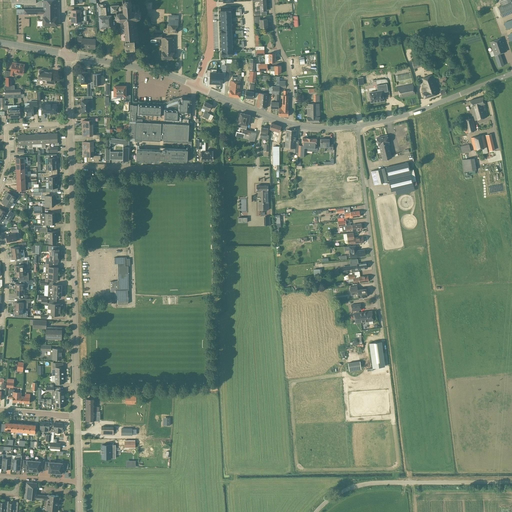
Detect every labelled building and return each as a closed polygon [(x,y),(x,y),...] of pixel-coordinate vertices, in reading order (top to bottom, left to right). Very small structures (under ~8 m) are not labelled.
[(56,0),(50,0),(43,0),(43,2),(42,2),(42,7),(43,7),(43,9),(44,14),(44,17),(43,17),(44,24),(43,24),(43,25),(44,25),(56,25),(57,25),(57,24),(57,17),(57,16),(56,0)] [(111,12),(111,15),(115,15),(115,17),(117,19),(119,20),(121,40),(125,39),(125,41),(123,41),(123,43),(125,43),(125,48),(134,47),(134,43),(138,42),(138,39),(139,39),(138,34),(137,34),(136,19),(139,18),(140,15),(140,12),(139,11),(138,5),(135,5),(134,4),(131,5),(131,3),(130,1),(128,0),(124,0),(123,2),(122,4),(122,6),(119,6),(119,7),(118,5),(110,6),(111,12)] [(497,8),(501,17),(511,12),(511,3),(511,2),(497,8)] [(111,15),(111,12),(106,13),(105,4),(98,4),(99,28),(112,27),(111,15)] [(71,10),(71,16),(82,15),(84,15),(84,10),(87,10),(87,6),(79,7),(79,10),(71,10)] [(85,21),(84,15),(82,15),(71,16),(72,22),(79,21),(79,24),(88,24),(88,21),(85,21)] [(260,23),(260,28),(267,27),(267,19),(260,20),(260,16),(254,17),(254,23),(260,23)] [(168,25),(167,32),(170,32),(178,33),(178,26),(176,26),(176,23),(168,23),(168,25)] [(89,36),(89,27),(84,27),(83,36),(84,36),(84,39),(82,39),(82,37),(77,37),(77,44),(81,44),(81,47),(88,48),(88,39),(89,36)] [(161,59),(174,59),(174,38),(162,38),(162,34),(150,34),(150,39),(162,39),(162,52),(161,52),(161,59)] [(489,42),(494,56),(507,51),(502,38),(489,42)] [(267,63),(267,64),(269,64),(269,62),(275,62),(275,54),(269,54),(265,54),(265,63),(267,63)] [(423,58),(413,61),(414,68),(424,66),(423,58)] [(11,75),(14,76),(14,73),(22,74),(24,66),(16,64),(17,63),(13,63),(11,72),(11,75)] [(270,66),(270,75),(274,75),(274,74),(281,74),(280,65),(274,66),(270,66)] [(216,83),(216,73),(210,72),(211,70),(207,70),(207,76),(210,76),(209,83),(216,83)] [(47,84),(54,85),(55,79),(51,78),(51,73),(44,72),(44,71),(40,71),(38,80),(47,81),(47,84)] [(87,80),(87,72),(84,72),(84,71),(81,72),(80,72),(81,83),(87,83),(87,89),(91,89),(91,88),(91,82),(91,80),(87,80)] [(222,84),(222,77),(225,77),(226,71),(222,71),(222,73),(216,73),(216,83),(222,84)] [(398,71),(390,73),(392,85),(400,84),(398,71)] [(103,85),(103,76),(100,76),(100,74),(93,74),(93,82),(91,82),(91,88),(94,88),(94,85),(103,85)] [(422,93),(424,98),(438,93),(432,75),(420,79),(423,88),(421,89),(423,93),(422,93)] [(229,96),(240,97),(241,82),(241,79),(237,79),(237,77),(232,77),(232,81),(230,81),(229,96)] [(245,98),(253,99),(254,92),(254,84),(250,84),(249,91),(246,91),(245,98)] [(370,97),(371,103),(384,101),(382,92),(388,92),(387,84),(377,86),(378,91),(369,93),(370,94),(369,94),(369,98),(370,97)] [(397,87),(399,98),(415,95),(413,84),(397,87)] [(110,100),(121,100),(121,96),(125,96),(125,86),(114,86),(114,91),(110,91),(110,100)] [(271,108),(278,108),(279,86),(272,86),(272,94),(275,94),(274,102),(271,102),(271,108)] [(313,95),(313,101),(319,101),(319,94),(317,94),(317,88),(309,89),(309,94),(314,94),(314,95),(313,95)] [(257,107),(267,108),(268,94),(258,93),(257,107)] [(89,112),(89,100),(92,100),(92,96),(83,96),(83,100),(81,100),(82,105),(81,105),(81,108),(82,108),(82,113),(89,112)] [(471,106),(475,121),(487,117),(485,110),(484,104),(485,104),(483,97),(469,101),(470,106),(471,106)] [(133,111),(129,111),(128,137),(134,138),(134,139),(134,142),(139,142),(139,141),(160,142),(160,140),(163,140),(163,142),(191,144),(191,141),(188,141),(188,138),(191,139),(191,127),(189,127),(189,125),(191,125),(191,122),(188,121),(189,118),(190,118),(191,98),(179,98),(179,101),(177,101),(175,101),(173,102),(172,103),(170,103),(168,104),(166,105),(165,106),(165,107),(163,107),(162,107),(162,106),(138,104),(138,106),(137,106),(137,105),(133,105),(133,111)] [(26,111),(26,116),(34,116),(34,108),(38,108),(37,101),(29,102),(30,106),(25,107),(25,111),(26,111)] [(202,116),(207,119),(210,114),(207,112),(208,111),(209,111),(212,105),(205,102),(202,108),(205,109),(204,112),(202,116)] [(50,113),(50,114),(57,113),(57,104),(51,105),(51,103),(42,104),(42,113),(50,113)] [(306,117),(306,122),(320,122),(320,117),(319,117),(319,104),(307,104),(307,117),(306,117)] [(279,116),(288,116),(288,105),(282,105),(281,105),(281,108),(279,108),(279,116)] [(235,136),(248,139),(250,130),(246,129),(247,126),(250,115),(240,113),(238,124),(237,127),(242,128),(241,133),(236,132),(235,136)] [(464,126),(465,133),(476,131),(473,118),(463,120),(464,121),(462,121),(462,124),(464,124),(465,125),(464,126)] [(270,140),(276,141),(277,135),(278,135),(279,133),(281,127),(271,123),(269,129),(272,130),(270,140)] [(268,129),(261,128),(260,135),(259,138),(268,140),(269,135),(267,135),(268,129)] [(290,152),(298,153),(298,148),(295,147),(296,131),(290,130),(290,152)] [(486,134),(490,151),(499,149),(499,145),(496,145),(493,132),(486,134)] [(51,143),(50,134),(44,134),(44,143),(44,146),(42,146),(42,148),(45,148),(45,143),(51,143)] [(57,134),(50,134),(51,143),(55,143),(55,145),(59,145),(59,143),(58,143),(57,134)] [(37,135),(31,135),(31,144),(32,144),(32,147),(29,147),(29,149),(33,149),(33,144),(38,144),(37,135)] [(379,146),(382,160),(391,158),(388,144),(389,143),(387,135),(376,138),(378,146),(379,146)] [(481,148),(483,154),(488,153),(483,135),(470,138),(474,150),(481,148)] [(348,136),(343,136),(343,139),(344,139),(344,145),(353,145),(353,139),(348,139),(348,136)] [(316,148),(317,139),(302,138),(302,145),(299,144),(298,148),(298,153),(298,155),(305,156),(306,149),(307,150),(307,147),(316,148)] [(123,152),(116,152),(116,160),(123,160),(123,161),(129,161),(129,140),(123,139),(123,152)] [(328,151),(333,151),(333,144),(329,144),(329,139),(320,139),(320,147),(324,147),(328,147),(328,151)] [(460,146),(462,154),(471,152),(469,144),(460,146)] [(145,148),(137,148),(136,161),(144,161),(144,160),(147,160),(147,162),(152,162),(152,160),(154,160),(154,162),(159,162),(159,160),(164,160),(164,161),(169,161),(169,159),(171,159),(171,161),(176,161),(176,159),(179,159),(179,161),(184,162),(184,160),(186,160),(187,160),(188,150),(187,150),(165,149),(162,149),(162,151),(160,151),(160,150),(159,150),(159,151),(145,150),(145,148)] [(87,161),(99,162),(98,159),(100,159),(100,156),(93,156),(93,149),(83,150),(83,157),(87,157),(87,161)] [(213,160),(213,151),(201,151),(201,160),(212,160),(213,160)] [(48,164),(57,163),(57,158),(54,158),(54,154),(45,154),(45,158),(48,158),(48,164)] [(341,162),(341,165),(347,165),(347,162),(353,162),(353,156),(344,156),(344,162),(341,162)] [(462,160),(464,172),(476,170),(474,158),(462,160)] [(385,168),(391,192),(413,186),(417,185),(413,169),(410,170),(408,162),(385,168)] [(46,173),(52,173),(52,169),(57,169),(57,163),(48,164),(45,164),(46,173)] [(370,171),(374,185),(387,182),(384,168),(370,171)] [(46,182),(57,182),(57,176),(52,176),(52,173),(46,173),(38,173),(38,177),(45,177),(46,182)] [(46,188),(46,192),(53,192),(53,188),(58,188),(57,182),(46,182),(46,183),(49,183),(49,188),(46,188)] [(256,186),(256,191),(257,191),(258,191),(258,195),(261,195),(261,202),(258,202),(258,210),(268,210),(268,190),(268,186),(268,185),(267,185),(267,186),(257,186),(256,186)] [(4,197),(13,202),(14,200),(17,201),(20,196),(14,192),(12,195),(7,192),(4,197)] [(5,208),(11,211),(12,208),(10,207),(13,202),(4,197),(1,202),(7,206),(5,208)] [(0,215),(6,219),(9,214),(11,215),(12,215),(13,213),(5,208),(4,211),(0,208),(0,215)] [(40,213),(40,219),(56,218),(56,216),(54,216),(54,213),(43,213),(42,213),(42,210),(34,210),(34,213),(40,213)] [(42,228),(42,225),(44,224),(54,224),(54,221),(56,221),(56,218),(40,219),(40,225),(34,225),(34,228),(42,228)] [(6,235),(7,242),(17,240),(16,235),(19,235),(18,229),(11,230),(11,234),(6,235)] [(48,232),(49,243),(56,243),(56,234),(57,234),(57,232),(48,232)] [(363,242),(362,237),(354,238),(353,232),(346,233),(347,240),(346,240),(345,240),(345,241),(345,242),(345,243),(346,244),(347,244),(348,244),(351,244),(363,242)] [(10,248),(11,253),(20,252),(24,251),(22,243),(18,243),(19,246),(10,248)] [(49,251),(49,255),(58,255),(59,249),(58,249),(58,246),(47,245),(47,251),(49,251)] [(365,255),(364,250),(356,251),(355,246),(349,246),(350,257),(365,255)] [(46,263),(52,264),(52,261),(58,261),(58,255),(49,255),(49,258),(46,258),(46,263)] [(126,257),(125,257),(125,263),(117,264),(118,275),(128,275),(128,266),(129,266),(128,259),(126,259),(126,257)] [(14,265),(15,271),(28,270),(24,270),(23,268),(28,268),(27,261),(22,262),(22,265),(14,265)] [(46,272),(58,273),(58,267),(52,267),(52,264),(46,263),(46,272)] [(23,276),(23,280),(28,279),(28,270),(15,271),(15,277),(23,276)] [(45,281),(47,281),(51,282),(51,279),(57,279),(58,273),(46,272),(45,281)] [(348,275),(349,283),(359,282),(359,283),(368,281),(368,276),(358,277),(358,278),(355,278),(354,274),(348,275)] [(117,303),(117,304),(128,304),(127,293),(129,293),(128,275),(118,275),(118,283),(114,283),(114,281),(110,281),(111,303),(117,303)] [(26,284),(15,284),(15,289),(24,289),(28,290),(29,284),(32,284),(33,281),(26,280),(26,284)] [(358,294),(358,298),(367,297),(366,289),(359,289),(358,286),(350,287),(351,295),(358,294)] [(14,308),(25,308),(27,308),(28,303),(30,303),(30,299),(23,299),(23,302),(14,302),(14,308)] [(360,304),(351,305),(352,311),(356,310),(356,313),(359,313),(359,312),(359,310),(361,310),(360,304)] [(21,317),(27,317),(27,311),(25,311),(25,308),(14,308),(14,313),(22,313),(21,317)] [(354,313),(356,323),(373,321),(372,311),(359,313),(356,313),(354,313)] [(46,321),(33,320),(33,328),(46,329),(46,321)] [(46,339),(61,339),(62,328),(46,327),(46,339)] [(384,366),(381,341),(369,343),(373,368),(384,366)] [(48,359),(61,360),(62,355),(61,355),(61,349),(51,349),(51,345),(41,345),(40,351),(50,351),(50,355),(48,355),(48,359)] [(348,363),(349,371),(361,369),(360,363),(360,361),(348,363)] [(55,369),(56,375),(64,375),(64,367),(58,367),(58,363),(52,363),(52,369),(55,369)] [(56,375),(56,384),(64,383),(64,375),(56,375)] [(56,399),(64,399),(64,390),(56,390),(56,391),(54,391),(54,387),(45,387),(45,391),(52,391),(52,395),(56,395),(56,399)] [(12,399),(12,402),(21,402),(21,396),(21,392),(14,392),(14,390),(9,389),(9,394),(10,394),(10,396),(8,395),(7,398),(12,399)] [(25,393),(25,396),(21,396),(21,402),(29,403),(30,394),(25,393)] [(126,395),(126,404),(137,404),(137,395),(126,395)] [(58,407),(59,408),(64,407),(64,406),(64,399),(56,399),(49,399),(49,404),(53,404),(53,403),(56,403),(56,407),(58,407)] [(98,417),(95,417),(94,399),(86,399),(86,421),(98,421),(98,417)] [(114,413),(114,426),(156,426),(156,414),(114,413)] [(41,432),(47,433),(47,432),(48,431),(48,429),(49,429),(49,422),(41,421),(40,428),(40,430),(41,432)] [(5,424),(1,423),(1,431),(5,432),(5,430),(11,431),(11,423),(5,422),(5,424)] [(54,432),(61,433),(61,432),(63,432),(63,427),(62,427),(62,423),(54,422),(53,429),(51,429),(51,431),(54,432)] [(101,435),(113,435),(113,427),(101,426),(101,435)] [(135,440),(124,440),(125,448),(135,448),(135,440)] [(140,444),(140,457),(155,458),(156,445),(140,444)] [(110,452),(110,445),(106,445),(102,445),(102,450),(101,450),(101,453),(102,453),(102,458),(106,458),(111,458),(110,452)] [(8,464),(11,464),(11,459),(12,459),(12,455),(7,455),(6,458),(2,458),(2,463),(1,469),(5,469),(5,470),(7,470),(8,464)] [(14,471),(16,471),(17,465),(20,465),(21,456),(16,455),(15,459),(12,459),(11,459),(11,464),(10,469),(14,470),(14,471)] [(28,472),(32,472),(33,461),(27,461),(23,460),(23,468),(25,468),(26,468),(26,471),(28,471),(28,472)] [(32,472),(37,473),(37,472),(39,472),(39,469),(41,469),(43,469),(43,462),(40,462),(33,461),(32,472)] [(50,474),(54,474),(55,463),(49,462),(49,463),(45,462),(45,469),(47,470),(48,470),(48,472),(50,473),(50,474)] [(54,474),(59,474),(59,473),(61,473),(61,471),(63,471),(65,471),(65,464),(62,464),(62,463),(55,463),(54,474)] [(46,511),(57,511),(59,496),(48,495),(48,496),(35,495),(36,484),(26,483),(25,498),(30,499),(30,501),(34,502),(35,500),(35,499),(47,500),(46,511)] [(7,511),(16,511),(17,508),(14,508),(14,502),(10,502),(10,503),(8,503),(8,507),(7,511)]
